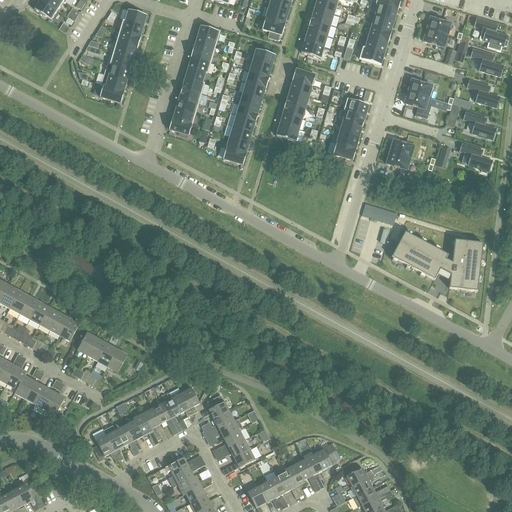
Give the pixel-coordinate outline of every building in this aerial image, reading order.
[(65,5),(65,4),(58,0),(40,0),(40,1),(57,12),(63,3),(65,5)] [(248,0),(247,0),(241,0),(239,7),(245,9),(248,0)] [(280,0),(271,0),(269,8),(288,14),(291,4),(292,4),(292,3),(280,0)] [(337,5),(320,0),(317,0),(314,10),(333,16),(337,5)] [(376,0),(376,5),(398,11),(401,0),(400,0),(376,0)] [(51,21),(57,12),(40,1),(34,10),(51,21)] [(85,4),(80,1),(76,8),(81,11),(85,4)] [(375,16),(394,22),(397,12),(398,12),(398,11),(376,5),(375,5),(378,6),(375,16)] [(288,14),(269,8),(265,19),(285,25),(288,14)] [(333,16),(314,10),(311,21),(310,20),(310,21),(330,27),(333,16)] [(123,22),(143,28),(147,16),(128,11),(125,22),(123,21),(123,22)] [(66,18),(68,19),(73,22),(76,19),(68,14),(66,18)] [(371,27),(391,33),(394,22),(375,16),(371,27)] [(282,37),(285,25),(265,19),(262,31),(282,37)] [(504,48),(506,41),(504,41),(506,36),(494,33),(496,26),(474,19),(472,27),(483,31),(480,41),(502,48),(502,47),(504,48)] [(310,21),(308,27),(309,27),(308,32),(327,38),(330,27),(310,21)] [(426,33),(446,39),(450,27),(429,21),(426,33)] [(123,22),(119,32),(140,39),(141,38),(140,38),(143,28),(123,22)] [(197,38),(217,43),(220,33),(200,27),(197,38)] [(371,27),(368,38),(388,44),(391,33),(371,27)] [(114,42),(114,43),(137,50),(140,39),(119,32),(116,43),(114,42)] [(327,38),(308,32),(304,43),(324,49),(327,38)] [(443,51),(446,39),(426,33),(422,45),(443,51)] [(461,43),(468,46),(470,39),(463,37),(461,43)] [(217,43),(197,38),(194,48),(214,54),(217,43)] [(388,45),(388,44),(368,38),(365,49),(363,48),(362,48),(384,55),(387,45),(388,45)] [(137,50),(114,43),(111,54),(133,60),(136,50),(137,50)] [(324,49),(304,43),(301,54),(320,60),(324,49)] [(459,49),(467,52),(469,46),(468,46),(461,43),(459,49)] [(214,54),(194,48),(191,58),(211,64),(214,54)] [(384,55),(362,48),(359,60),(381,66),(384,55)] [(256,50),(252,62),(272,68),(275,56),(256,50)] [(471,50),(468,57),(480,61),(477,71),(499,78),(502,67),(490,63),(492,56),(471,50)] [(133,60),(111,54),(107,64),(130,71),(133,60)] [(88,59),(83,56),(80,61),(85,64),(88,59)] [(211,64),(191,58),(190,59),(191,59),(188,69),(207,74),(211,64)] [(454,61),(447,59),(445,65),(453,67),(454,61)] [(269,78),(272,68),(252,62),(249,73),(269,79),(269,78)] [(130,71),(107,64),(104,75),(127,82),(130,71)] [(185,79),(204,85),(204,84),(202,84),(205,74),(207,75),(207,74),(188,69),(185,79)] [(295,70),(292,82),(312,88),(315,76),(295,70)] [(249,73),(246,84),(266,90),(269,79),(249,73)] [(127,82),(104,75),(101,86),(124,93),(127,82)] [(185,79),(182,89),(201,95),(204,85),(185,79)] [(408,93),(428,99),(432,87),(411,81),(408,93)] [(467,81),(465,89),(476,92),(473,103),(495,109),(498,98),(487,94),(489,88),(467,81)] [(309,98),(312,88),(292,82),(289,93),(309,98)] [(266,90),(246,84),(243,94),(262,100),(265,90),(266,90)] [(124,93),(101,86),(101,87),(103,87),(100,98),(121,105),(124,93)] [(179,100),(198,105),(201,95),(182,89),(179,100)] [(305,109),(309,98),(289,93),(286,103),(285,103),(305,109)] [(428,99),(408,93),(404,105),(425,111),(428,99)] [(243,94),(239,105),(259,111),(262,100),(243,94)] [(452,106),(465,110),(467,103),(454,99),(452,106)] [(179,100),(176,110),(195,116),(198,105),(179,100)] [(347,100),(344,111),(365,118),(369,106),(347,100)] [(302,120),(305,109),(285,103),(284,109),(284,110),(283,115),(302,120)] [(258,116),(257,116),(259,111),(239,105),(236,116),(256,122),(258,116)] [(192,126),(195,116),(176,110),(173,120),(172,120),(192,126)] [(346,112),(343,123),(362,128),(365,118),(344,111),(346,112)] [(463,113),(461,120),(473,124),(469,134),(491,141),(495,130),(483,126),(485,119),(463,113)] [(299,131),(302,120),(283,115),(279,125),(299,131)] [(236,116),(233,127),(252,133),(255,123),(256,123),(256,122),(236,116)] [(192,126),(172,120),(169,131),(189,137),(192,126)] [(362,128),(343,123),(339,134),(359,139),(362,129),(362,128)] [(295,143),(299,131),(279,125),(276,137),(295,143)] [(229,138),(249,144),(252,133),(233,127),(229,138)] [(359,139),(339,134),(336,145),(356,150),(355,150),(359,139)] [(229,138),(226,149),(246,155),(246,154),(249,144),(229,138)] [(393,140),(390,153),(410,159),(414,147),(393,140)] [(314,149),(314,150),(320,152),(322,145),(318,144),(316,143),(314,149)] [(356,150),(336,145),(333,156),(353,162),(356,150)] [(487,173),(491,161),(479,158),(481,151),(460,145),(457,152),(469,156),(466,166),(479,170),(479,172),(485,174),(485,172),(487,173)] [(439,156),(448,159),(451,149),(442,147),(439,156)] [(226,149),(223,160),(243,166),(246,155),(226,149)] [(410,159),(390,153),(386,165),(407,171),(410,159)] [(450,276),(449,290),(477,293),(483,245),(454,241),(452,264),(445,260),(448,256),(405,233),(391,258),(434,281),(440,271),(450,276)] [(0,303),(9,287),(0,281),(0,303)] [(0,303),(0,304),(9,310),(19,292),(9,287),(0,303)] [(29,298),(19,292),(9,310),(19,315),(29,298)] [(19,315),(29,321),(39,303),(29,298),(19,315)] [(29,321),(39,326),(49,309),(39,303),(29,321)] [(49,309),(39,326),(49,332),(59,314),(49,309)] [(49,332),(59,337),(69,320),(59,314),(49,332)] [(69,320),(59,337),(70,343),(79,325),(69,320)] [(4,334),(8,336),(12,329),(8,327),(4,334)] [(12,329),(8,336),(12,339),(16,332),(12,329)] [(87,357),(97,340),(87,334),(77,351),(87,357)] [(24,345),(28,347),(32,340),(28,338),(24,345)] [(36,342),(32,340),(28,347),(32,349),(36,342)] [(107,345),(97,340),(87,357),(97,363),(107,345)] [(97,363),(107,368),(117,351),(107,345),(97,363)] [(48,358),(52,351),(47,349),(44,356),(48,358)] [(52,351),(48,358),(52,360),(56,353),(52,351)] [(127,356),(117,351),(107,368),(118,374),(127,356)] [(14,362),(18,365),(22,358),(18,355),(14,362)] [(26,360),(22,358),(18,365),(22,367),(26,360)] [(0,381),(7,386),(17,369),(7,363),(0,375),(0,381)] [(26,374),(17,369),(7,386),(17,391),(15,395),(25,378),(25,377),(26,374)] [(76,378),(80,371),(76,369),(72,376),(76,378)] [(32,377),(36,379),(40,372),(36,370),(32,377)] [(80,371),(76,378),(80,380),(84,373),(80,371)] [(40,372),(36,379),(40,381),(44,374),(40,372)] [(26,401),(35,383),(25,378),(15,395),(26,401)] [(96,389),(100,382),(96,380),(92,387),(96,389)] [(56,390),(60,383),(56,381),(52,388),(56,390)] [(100,382),(96,389),(100,391),(104,384),(100,382)] [(35,383),(26,401),(36,406),(45,389),(35,383)] [(60,383),(56,390),(60,393),(64,385),(60,383)] [(45,389),(36,406),(46,412),(55,394),(45,389)] [(169,394),(172,399),(180,415),(185,413),(188,419),(193,416),(181,394),(178,389),(169,394)] [(193,416),(197,414),(194,408),(199,405),(191,389),(181,394),(193,416)] [(55,394),(46,412),(55,417),(65,399),(55,394)] [(180,415),(172,399),(162,404),(173,426),(178,424),(175,418),(180,415)] [(211,405),(213,409),(209,411),(209,412),(202,415),(204,419),(211,416),(214,421),(230,413),(225,403),(223,404),(220,400),(211,405)] [(153,409),(161,425),(166,423),(169,429),(173,426),(162,404),(153,409)] [(153,409),(143,414),(151,430),(152,430),(153,432),(153,433),(158,442),(161,440),(155,429),(161,425),(153,409)] [(259,421),(254,412),(248,415),(252,425),(259,421)] [(210,429),(213,434),(235,423),(234,422),(230,413),(214,421),(216,426),(210,429)] [(133,420),(134,422),(135,422),(143,438),(148,435),(151,439),(149,440),(154,448),(159,445),(158,442),(153,433),(153,432),(152,430),(151,430),(143,414),(133,420)] [(234,422),(235,423),(213,434),(215,439),(221,436),(224,441),(240,432),(239,432),(243,430),(238,420),(234,422)] [(137,441),(143,438),(135,422),(134,422),(125,427),(138,452),(142,450),(137,441)] [(135,454),(138,452),(125,427),(116,432),(124,448),(130,445),(135,454)] [(118,451),(124,448),(116,432),(106,437),(119,462),(123,461),(118,451)] [(240,432),(224,441),(226,445),(221,449),(223,453),(245,442),(240,432)] [(116,464),(119,462),(106,437),(96,442),(98,446),(93,449),(100,463),(105,460),(104,458),(111,455),(116,464)] [(232,455),(234,460),(250,451),(245,442),(223,453),(226,458),(232,455)] [(314,456),(322,472),(332,467),(330,464),(339,460),(332,445),(323,450),(324,451),(314,456)] [(250,451),(234,460),(237,465),(222,472),(225,477),(239,469),(239,470),(255,462),(250,451)] [(320,491),(325,489),(317,475),(322,472),(314,456),(304,461),(320,491)] [(167,468),(173,477),(194,466),(192,461),(186,464),(183,459),(167,468)] [(308,480),(315,494),(320,491),(304,461),(295,466),(303,482),(308,480)] [(173,477),(178,487),(194,479),(193,478),(191,474),(203,468),(200,463),(194,466),(173,477)] [(303,482),(295,466),(284,472),(286,474),(299,499),(303,497),(298,488),(305,484),(303,482)] [(346,478),(352,488),(373,477),(370,472),(365,475),(362,470),(346,478)] [(380,473),(373,477),(352,488),(357,497),(372,489),(370,484),(383,478),(380,473)] [(277,479),(285,494),(291,491),(296,501),(299,499),(286,474),(277,479)] [(185,496),(210,482),(209,479),(199,484),(196,477),(193,478),(194,479),(178,487),(183,497),(185,496)] [(267,484),(280,509),(282,511),(288,508),(282,496),(285,494),(277,479),(267,484)] [(190,505),(206,497),(203,491),(212,486),(210,482),(185,496),(190,505)] [(257,489),(266,505),(272,502),(277,511),(280,509),(267,484),(257,489)] [(16,490),(24,507),(30,503),(34,511),(36,511),(44,508),(39,499),(38,495),(32,498),(26,485),(16,490)] [(246,490),(247,494),(256,511),(262,511),(260,508),(266,505),(257,489),(255,485),(246,490)] [(372,489),(357,497),(353,500),(358,509),(362,507),(383,496),(390,492),(388,487),(375,494),(372,489)] [(18,510),(24,507),(16,490),(6,496),(14,511),(18,510)] [(14,511),(6,496),(0,498),(0,507),(2,511),(14,511)] [(386,500),(383,496),(362,507),(364,511),(375,511),(382,508),(380,503),(386,500)] [(206,497),(190,505),(193,511),(199,511),(221,501),(219,498),(209,503),(206,497)] [(84,504),(85,507),(87,510),(98,504),(95,498),(84,504)] [(214,511),(213,510),(223,505),(221,501),(199,511),(214,511)]
